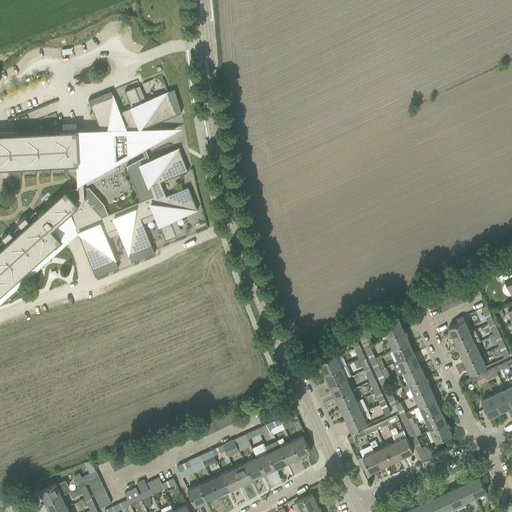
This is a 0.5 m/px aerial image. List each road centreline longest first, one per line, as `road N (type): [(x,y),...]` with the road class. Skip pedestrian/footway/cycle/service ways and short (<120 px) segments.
road 1 (residential): [(334,468),(255,287),(208,85)]
road 2 (residential): [(349,507),(486,446)]
road 3 (residential): [(486,446),(419,315)]
